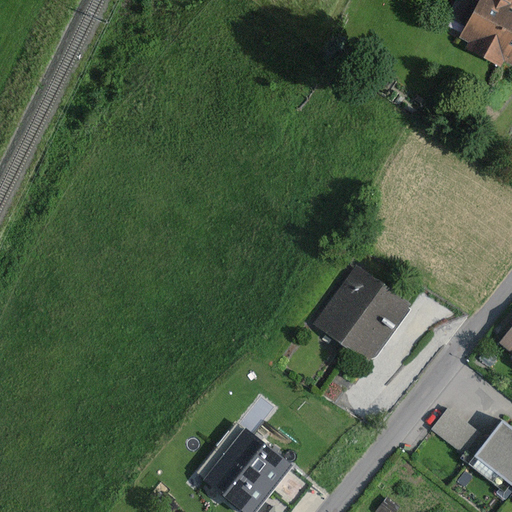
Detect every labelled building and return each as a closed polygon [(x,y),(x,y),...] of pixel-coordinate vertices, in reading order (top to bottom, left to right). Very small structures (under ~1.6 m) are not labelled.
[(458,0),(455,7),(467,14),(474,0),(458,0)] [(511,0),(487,0),(469,34),(476,38),(472,46),(502,62),(506,54),(511,57),(511,0)] [(409,302),(360,266),(319,322),(369,357),(403,311),(409,302)] [(453,408),(437,427),(468,451),(483,431),(453,408)] [(481,453),(511,477),(511,423),(507,419),(481,453)]
